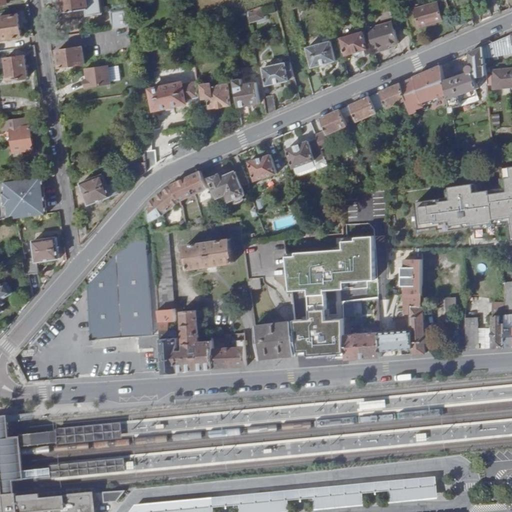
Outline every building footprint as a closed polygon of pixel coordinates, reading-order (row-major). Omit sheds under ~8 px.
[(59,0),(61,14),(83,11),(83,16),(98,14),(96,0),(59,0)] [(488,0),(489,0),(489,2),(492,15),(501,11),(498,0),(488,0)] [(420,25),(437,20),(443,18),(439,1),(415,8),(420,25)] [(478,7),(483,19),(492,15),(489,2),(478,7)] [(130,24),(129,9),(112,10),(113,27),(130,24)] [(12,10),(0,12),(0,18),(1,19),(3,37),(23,35),(20,14),(13,15),(12,10)] [(457,30),(475,22),(470,11),(453,18),(457,30)] [(375,50),(390,46),(399,43),(393,22),(369,29),(375,50)] [(369,47),(364,30),(343,36),(348,53),(369,47)] [(331,40),(307,46),(312,66),(335,60),(331,40)] [(85,62),(82,46),(58,50),(60,65),(85,62)] [(475,73),(486,71),(486,68),(485,46),(471,53),(473,64),(472,66),(471,69),(471,71),(453,75),(453,78),(446,80),(448,97),(449,106),(476,99),(474,88),(478,87),(475,73)] [(6,57),(9,77),(28,75),(26,54),(6,57)] [(294,76),(290,61),(264,65),(267,83),(290,80),(289,76),(294,76)] [(110,63),(88,66),(90,77),(87,77),(88,86),(113,82),(110,63)] [(351,63),(343,66),(347,78),(355,75),(351,63)] [(416,111),(448,97),(446,80),(443,65),(403,83),(407,100),(412,116),(417,114),(416,111)] [(511,69),(492,71),(493,86),(494,88),(511,87),(511,88),(511,69)] [(318,72),(308,74),(313,93),(322,89),(318,72)] [(155,110),(192,101),(192,98),(199,96),(197,76),(191,77),(192,81),(182,84),(181,82),(150,89),(155,110)] [(241,80),(235,81),(240,108),(260,104),(256,84),(242,86),(241,80)] [(233,104),(229,82),(212,85),(212,84),(204,85),(207,97),(210,97),(212,108),(233,104)] [(372,96),(378,112),(407,100),(403,83),(372,96)] [(263,97),(266,114),(275,110),(273,95),(263,97)] [(343,109),(346,115),(355,111),(359,120),(378,112),(372,96),(343,109)] [(243,124),(251,121),(250,109),(240,111),(243,124)] [(320,138),(324,147),(332,143),(327,131),(328,131),(329,133),(349,125),(346,115),(343,109),(313,122),(320,138)] [(6,127),(14,126),(32,124),(31,116),(5,119),(6,127)] [(34,124),(32,124),(14,126),(17,149),(36,147),(34,124)] [(296,166),(297,166),(317,159),(328,155),(324,147),(320,138),(311,141),(289,148),(296,166)] [(155,149),(144,150),(145,161),(147,171),(157,164),(155,149)] [(256,180),(278,173),(272,154),(250,162),(256,180)] [(297,166),(296,166),(298,174),(331,163),(328,156),(328,155),(317,159),(297,166)] [(328,156),(331,163),(345,194),(350,193),(333,155),(328,156)] [(507,186),(492,189),(497,218),(511,215),(511,164),(503,166),(507,186)] [(407,183),(400,167),(397,169),(401,179),(386,181),(387,187),(407,183)] [(248,184),(243,170),(237,172),(237,171),(227,175),(226,171),(212,177),(220,197),(229,193),(231,200),(247,193),(243,186),(248,184)] [(210,188),(203,171),(188,177),(196,194),(210,188)] [(119,192),(115,180),(106,184),(102,173),(81,182),(89,204),(119,192)] [(46,214),(41,176),(4,182),(6,193),(8,205),(9,217),(15,216),(16,219),(46,214)] [(172,184),(182,200),(196,194),(188,177),(172,184)] [(423,228),(424,231),(497,218),(492,189),(480,191),(478,182),(451,187),(453,196),(418,202),(420,211),(416,211),(419,229),(423,228)] [(182,200),(172,184),(171,185),(155,197),(151,202),(153,221),(163,215),(182,200)] [(224,222),(214,223),(215,230),(227,229),(226,222),(224,222)] [(85,223),(77,223),(80,245),(87,236),(85,223)] [(309,223),(305,224),(306,226),(309,236),(319,235),(318,230),(312,231),(309,223)] [(139,231),(90,285),(93,339),(140,336),(155,335),(148,230),(139,231)] [(161,335),(159,310),(153,231),(154,231),(154,230),(148,230),(155,335),(161,335)] [(345,303),(345,283),(344,233),(319,235),(309,236),(305,236),(291,237),(293,267),(294,275),(297,321),(299,344),(313,344),(314,362),(335,360),(334,337),(333,336),(331,310),(345,309),(345,303)] [(36,256),(25,257),(29,273),(39,271),(38,260),(58,258),(57,237),(35,239),(36,256)] [(293,267),(291,237),(267,239),(243,241),(248,278),(294,275),(293,267)] [(233,263),(229,239),(185,244),(188,269),(233,263)] [(168,295),(168,279),(171,279),(170,262),(158,262),(158,295),(168,295)] [(31,289),(27,275),(20,277),(23,290),(31,289)] [(259,279),(249,280),(250,289),(260,288),(259,279)] [(1,301),(5,299),(14,293),(8,281),(0,286),(0,312),(5,310),(3,305),(1,301)] [(409,283),(409,297),(422,296),(422,283),(409,283)] [(410,308),(422,307),(422,299),(422,296),(409,297),(410,308)] [(447,311),(456,310),(456,297),(446,298),(447,311)] [(501,307),(502,311),(511,310),(511,305),(509,306),(508,300),(501,299),(501,307)] [(356,311),(355,302),(345,303),(345,309),(345,312),(356,311)] [(410,314),(411,326),(413,348),(413,354),(427,353),(422,307),(410,308),(410,314)] [(159,310),(161,335),(161,344),(169,344),(168,323),(176,322),(175,309),(159,310)] [(345,312),(345,309),(331,310),(333,336),(334,337),(335,360),(346,359),(345,324),(345,312)] [(164,372),(213,369),(212,350),(212,340),(200,341),(199,336),(197,310),(182,312),(184,350),(177,351),(176,344),(169,344),(161,344),(162,356),(163,366),(164,372)] [(504,348),(503,328),(502,318),(502,311),(499,311),(498,315),(491,316),(493,348),(504,348)] [(465,326),(465,329),(477,328),(476,318),(465,318),(465,326)] [(255,326),(260,360),(300,356),(299,344),(297,321),(255,326)] [(382,350),(413,348),(411,326),(405,327),(405,321),(398,321),(399,332),(381,333),(382,350)] [(346,359),(383,357),(382,350),(381,333),(352,334),(351,325),(345,324),(346,359)] [(511,346),(511,327),(503,328),(504,348),(511,346)] [(465,329),(466,351),(479,349),(478,343),(477,328),(465,329)] [(244,333),(211,335),(212,340),(234,339),(234,342),(239,342),(240,349),(212,350),(213,369),(246,366),(244,333)] [(161,335),(155,335),(140,336),(141,348),(154,348),(155,356),(162,356),(161,344),(161,335)] [(313,344),(299,344),(300,356),(301,362),(314,362),(313,344)] [(119,424),(55,431),(56,437),(57,443),(121,437),(119,424)] [(122,458),(49,465),(49,472),(50,479),(123,472),(122,458)] [(435,478),(133,507),(129,511),(212,511),(212,509),(237,508),(237,511),(288,511),(288,503),(311,501),(311,511),(326,511),(362,509),(361,497),(384,494),(386,506),(436,501),(435,478)] [(118,502),(118,492),(102,493),(102,502),(118,502)] [(94,511),(93,497),(11,503),(5,504),(0,503),(0,511),(94,511)]
